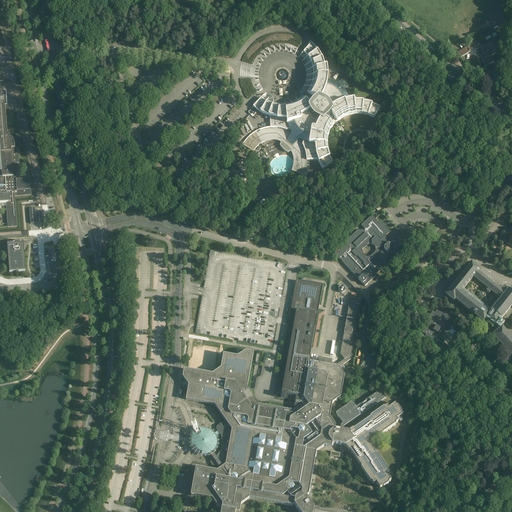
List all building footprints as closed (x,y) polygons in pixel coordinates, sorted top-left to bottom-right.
[(467,48),(459,53),(462,58),(471,52),(470,51),(480,45),(477,40),(467,47),(467,48)] [(255,132),(253,133),(251,135),(250,136),(249,137),(248,138),(247,139),(248,138),(249,137),(250,136),(251,135),(253,134),(254,133),(255,132),(259,138),(261,137),(263,141),(264,140),(268,139),(271,139),(275,139),(279,139),(282,141),(280,146),(281,148),(283,150),(286,152),(288,153),(293,150),(294,154),(295,157),(296,161),(296,165),(295,168),(294,170),(305,174),(306,172),(307,166),(308,161),(318,161),(319,162),(320,164),(321,166),(322,167),(323,169),(323,170),(333,163),(330,157),(328,151),(327,144),(328,138),(330,132),(333,126),(337,121),(343,117),(349,115),(355,114),(362,114),(368,115),(374,118),(380,108),(379,107),(377,106),(375,105),(374,104),(372,104),(370,103),(368,103),(367,102),(365,102),(363,102),(361,102),(359,101),(357,101),(356,102),(354,102),(351,102),(350,102),(349,100),(349,99),(348,97),(348,96),(347,95),(347,93),(346,92),(345,91),(346,88),(347,88),(347,87),(347,86),(347,85),(347,84),(346,83),(346,82),(345,82),(344,81),(343,81),(342,81),(341,81),(340,81),(340,82),(339,82),(337,84),(336,83),(335,82),(334,82),(332,81),(331,81),(330,80),(328,80),(325,80),(325,79),(325,77),(325,75),(325,73),(325,70),(325,68),(324,66),(324,64),(323,62),(323,60),(322,58),(321,57),(320,55),(320,53),(319,52),(318,50),(316,49),(315,47),(314,46),(313,44),(311,43),(303,52),(304,53),(305,54),(307,55),(308,57),(309,58),(310,60),(310,61),(311,63),(312,64),(312,66),(313,67),(313,69),(313,70),(314,72),(314,74),(314,75),(314,77),(313,79),(313,80),(313,82),(312,84),(312,85),(312,86),(311,87),(311,88),(310,90),(309,91),(308,93),(307,94),(305,96),(304,97),(302,99),(301,100),(299,101),(298,102),(297,103),(296,103),(295,104),(293,105),(292,105),(290,105),(289,106),(287,106),(285,106),(284,106),(282,106),(281,106),(279,106),(277,106),(276,106),(274,105),(272,105),(271,104),(270,104),(268,103),(267,102),(265,101),(264,100),(262,99),(261,98),(253,107),(255,108),(256,109),(258,111),(260,112),(261,113),(263,114),(265,114),(266,115),(268,116),(270,116),(270,127),(268,127),(267,128),(265,128),(264,128),(262,129),(260,129),(259,130),(257,131),(256,132),(255,132)] [(486,46),(478,50),(486,67),(494,63),(491,57),(499,53),(494,43),(486,46)] [(290,45),(288,51),(295,54),(298,48),(290,45)] [(0,207),(6,207),(8,228),(17,227),(15,197),(31,196),(30,178),(16,179),(15,164),(19,163),(19,154),(14,155),(14,148),(15,148),(15,145),(15,144),(14,143),(14,142),(14,141),(13,140),(13,139),(12,139),(12,138),(11,138),(11,137),(10,137),(10,136),(9,136),(9,135),(8,135),(8,134),(8,133),(7,132),(7,131),(7,130),(5,106),(7,106),(6,92),(4,92),(3,83),(0,83),(0,207)] [(246,204),(243,212),(253,215),(256,207),(246,204)] [(42,211),(36,211),(35,209),(35,208),(30,209),(29,209),(30,224),(31,224),(43,223),(42,211)] [(396,244),(389,244),(388,243),(383,239),(390,232),(384,226),(383,224),(382,225),(380,223),(379,224),(372,216),(361,226),(364,229),(363,231),(358,231),(347,240),(347,242),(345,244),(344,242),(333,252),(365,286),(376,276),(374,275),(376,273),(377,273),(388,263),(388,254),(396,255),(400,248),(396,244)] [(503,229),(496,239),(499,241),(508,228),(506,226),(503,230),(503,229)] [(13,243),(7,244),(9,272),(16,272),(16,273),(19,273),(19,272),(25,271),(24,261),(23,244),(22,244),(20,244),(20,242),(16,243),(16,244),(13,245),(13,243)] [(272,348),(287,264),(210,251),(204,285),(203,294),(202,300),(197,326),(195,334),(205,335),(208,336),(233,340),(237,341),(272,348)] [(511,289),(511,290),(511,291),(509,289),(505,293),(478,271),(479,269),(471,263),(445,295),(453,302),(455,300),(483,322),(486,319),(494,326),(495,325),(495,326),(499,329),(501,327),(504,324),(499,320),(500,319),(501,320),(511,305),(511,289)] [(202,455),(205,455),(208,454),(210,454),(214,458),(213,459),(211,460),(211,463),(216,470),(218,470),(196,467),(191,496),(212,500),(218,508),(222,509),(221,511),(235,511),(236,511),(240,511),(241,505),(249,499),(292,506),(294,505),(295,506),(296,507),(299,511),(332,511),(320,510),(319,508),(314,508),(306,496),(309,495),(316,452),(324,447),(332,448),(332,444),(346,446),(349,450),(350,451),(361,467),(361,468),(370,482),(372,482),(373,484),(376,482),(380,489),(382,487),(383,487),(388,484),(389,482),(391,481),(387,475),(389,473),(387,471),(388,470),(377,454),(375,454),(370,446),(371,440),(379,435),(380,435),(396,425),(396,423),(398,422),(396,419),(400,417),(403,415),(401,413),(401,412),(398,407),(396,406),(395,404),(389,408),(387,406),(385,408),(384,407),(370,417),(370,418),(358,426),(354,429),(352,429),(348,432),(343,431),(343,428),(361,416),(387,398),(381,390),(357,407),(353,402),(336,414),(344,424),(341,426),(340,431),(335,430),(335,426),(330,418),(332,404),(340,398),(344,376),(339,368),(351,360),(358,320),(362,296),(359,293),(357,302),(350,300),(340,354),(344,360),(338,364),(321,361),(320,365),(309,363),(312,348),(319,309),(319,305),(320,302),(323,286),(317,285),(299,282),(296,281),(289,320),(288,320),(287,321),(287,322),(287,323),(288,323),(289,324),(276,393),(281,394),(281,398),(284,399),(285,395),(290,396),(291,396),(295,397),(296,397),(294,406),(294,410),(294,411),(259,405),(249,391),(249,390),(247,388),(253,353),(246,351),(237,357),(223,355),(221,369),(218,371),(212,375),(195,371),(197,369),(198,368),(204,369),(204,366),(213,368),(216,349),(204,347),(204,350),(195,349),(191,367),(192,367),(191,371),(184,369),(182,377),(188,385),(186,400),(214,405),(226,422),(224,422),(217,427),(216,429),(218,431),(213,435),(212,434),(209,432),(206,431),(203,431),(200,432),(201,435),(198,437),(195,435),(193,437),(192,441),(192,444),(193,447),(194,450),(197,452),(199,454),(202,455)] [(427,320),(429,322),(426,326),(431,329),(428,333),(439,340),(437,343),(446,348),(452,340),(448,337),(449,335),(445,332),(449,325),(451,327),(454,322),(456,324),(457,322),(438,309),(435,313),(433,312),(427,320)] [(511,338),(502,327),(501,327),(499,329),(492,336),(511,356),(511,338)]
